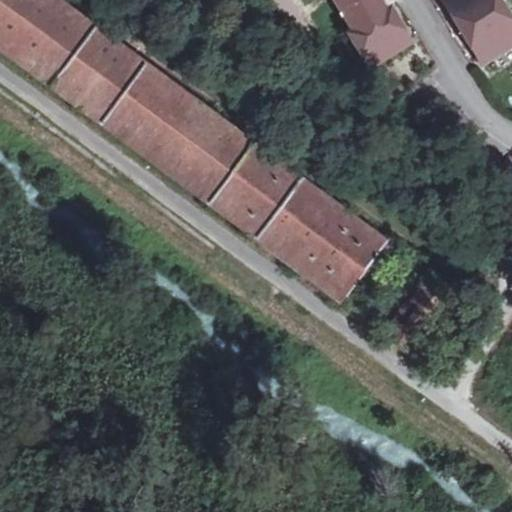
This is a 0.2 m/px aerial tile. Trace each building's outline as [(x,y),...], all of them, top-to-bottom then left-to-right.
[(379,328),(414,353),(457,295),(58,0),(0,0),(0,45),(349,305),(386,255),(418,277),(379,328)] [(267,0),(296,47),(311,39),(287,0),(267,0)] [(335,0),(355,32),(351,35),(371,68),(412,43),(392,10),(387,13),(378,0),(335,0)] [(511,14),(503,0),(447,0),(483,61),(511,43),(511,14)] [(419,112),(427,103),(409,87),(401,96),(419,112)]
